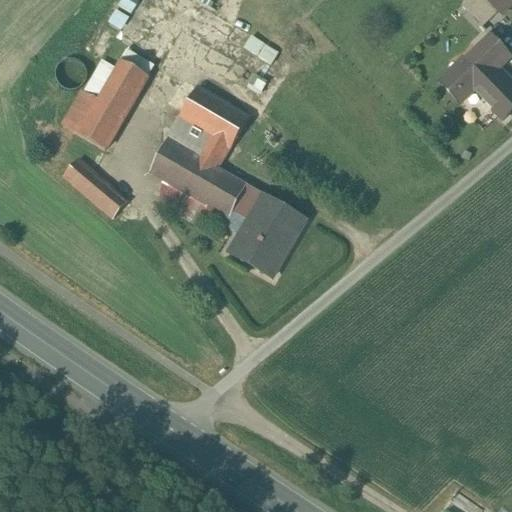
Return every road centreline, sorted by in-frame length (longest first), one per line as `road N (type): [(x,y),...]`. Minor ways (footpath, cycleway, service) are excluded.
road 1 (unclassified): [(169,429),(511,141)]
road 2 (primary): [(0,311),(169,429)]
road 3 (primary): [(169,429),(295,511)]
